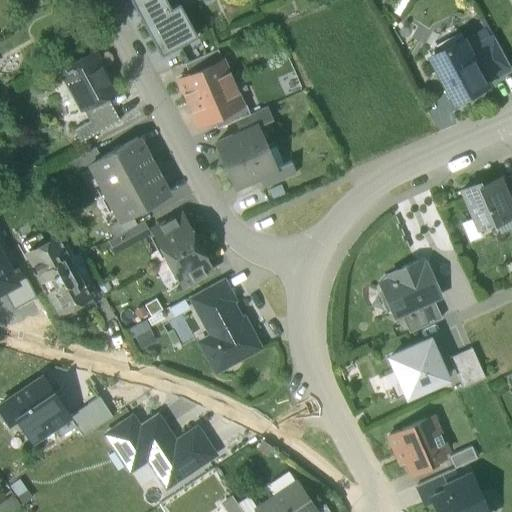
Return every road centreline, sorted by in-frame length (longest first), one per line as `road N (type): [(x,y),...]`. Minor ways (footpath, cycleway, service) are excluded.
road 1 (residential): [(309,267),(244,240),(225,223),(101,0)]
road 2 (residential): [(0,340),(185,395),(249,421),(310,462)]
road 3 (residential): [(309,267),(297,304),(307,379),(386,511)]
road 4 (residential): [(511,126),(379,182),(322,238),(309,267)]
